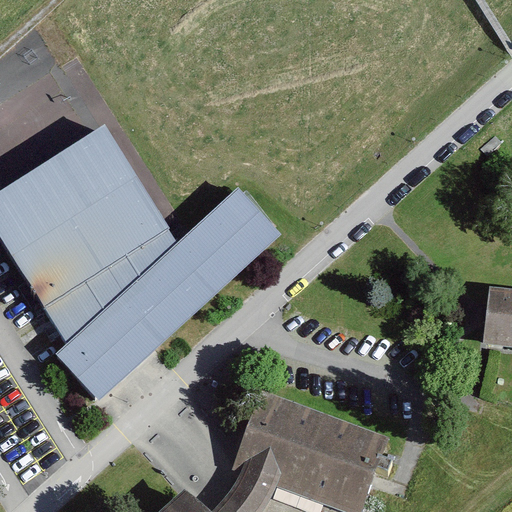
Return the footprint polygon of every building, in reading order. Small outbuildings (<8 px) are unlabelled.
[(111,137),(0,207),(0,238),(50,317),(175,238),(111,137)] [(72,353),(63,360),(109,410),(290,246),(245,196),(184,251),(72,353)] [(184,251),(175,238),(50,317),(72,353),(184,251)] [(489,341),(511,343),(511,294),(495,292),(489,341)] [(369,511),(394,444),(267,398),(240,471),(253,476),(287,488),(350,511),(369,511)] [(274,511),(281,502),(287,488),(253,476),(248,490),(237,503),(226,511),(274,511)] [(208,511),(195,497),(177,511),(208,511)]
